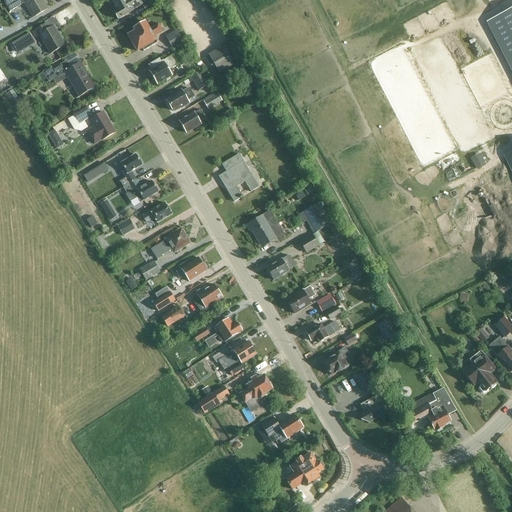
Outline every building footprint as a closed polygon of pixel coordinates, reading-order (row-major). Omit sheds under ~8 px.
[(35,17),(48,9),(42,0),(8,0),(5,2),(10,12),(25,3),(29,9),(30,9),(35,17)] [(143,5),(140,0),(114,0),(112,1),(118,11),(114,13),(118,20),(143,5)] [(154,0),(153,0),(144,6),(148,12),(158,6),(154,0)] [(511,9),(486,23),(511,73),(511,9)] [(144,52),(158,43),(154,38),(164,32),(159,23),(149,29),(146,22),(134,29),(135,31),(128,36),(137,52),(142,49),(144,52)] [(52,54),(65,46),(54,27),(49,30),(46,24),(34,31),(37,37),(40,35),(46,46),(47,45),(52,54)] [(176,30),(165,37),(173,50),(184,43),(176,30)] [(29,34),(12,44),(17,52),(34,42),(29,34)] [(184,44),(181,46),(182,49),(183,49),(185,53),(188,51),(186,47),(189,45),(187,42),(184,44)] [(222,47),(209,55),(220,74),(233,66),(232,63),(239,59),(229,42),(222,46),(222,47)] [(182,61),(177,53),(164,61),(163,60),(161,61),(160,59),(148,65),(152,71),(149,72),(157,86),(173,76),(169,70),(178,65),(178,64),(182,61)] [(51,67),(43,72),(43,73),(47,79),(49,83),(65,73),(80,97),(95,88),(80,63),(71,69),(66,61),(53,70),(51,67)] [(202,71),(191,77),(199,91),(210,84),(202,71)] [(188,102),(195,97),(189,88),(182,92),(181,91),(166,100),(173,111),(175,112),(189,104),(188,102)] [(14,90),(5,95),(13,108),(21,102),(14,90)] [(219,94),(205,102),(209,109),(223,101),(219,94)] [(86,105),(73,113),(73,114),(80,124),(89,118),(95,127),(87,132),(95,145),(102,140),(103,141),(116,133),(104,112),(93,119),(86,106),(86,105)] [(206,119),(200,110),(179,122),(186,134),(202,124),(201,122),(206,119)] [(55,131),(48,135),(51,139),(58,135),(55,131)] [(511,149),(501,155),(511,175),(511,149)] [(226,172),(219,177),(234,203),(243,197),(237,187),(245,182),(251,193),(259,188),(239,154),(222,165),(226,172)] [(485,164),(480,154),(470,159),(476,169),(485,164)] [(124,188),(136,180),(131,172),(142,165),(136,155),(121,164),(125,170),(121,172),(126,179),(120,182),(124,188)] [(71,169),(66,162),(60,166),(65,174),(71,169)] [(109,170),(104,163),(84,176),(88,183),(109,170)] [(136,180),(124,188),(127,194),(126,194),(131,202),(137,198),(141,203),(159,192),(152,182),(141,188),(136,180)] [(107,199),(101,203),(106,213),(113,208),(107,199)] [(157,223),(172,215),(165,203),(143,216),(146,223),(154,218),(157,223)] [(315,205),(303,212),(316,233),(327,226),(315,205)] [(263,216),(246,226),(250,232),(251,231),(257,242),(260,240),(264,247),(277,239),(271,229),(278,225),(270,211),(263,215),(263,216)] [(92,228),(98,224),(93,217),(87,220),(92,228)] [(123,236),(135,229),(129,219),(118,226),(123,236)] [(181,230),(166,239),(167,240),(173,250),(174,253),(189,243),(181,230)] [(313,235),(300,243),(307,254),(319,246),(313,235)] [(167,240),(151,250),(157,259),(173,250),(172,249),(167,240)] [(289,271),(296,267),(290,256),(266,269),(273,281),(289,272),(289,271)] [(189,282),(206,271),(198,258),(188,265),(186,262),(179,267),(180,267),(174,270),(178,276),(183,273),(189,282)] [(141,269),(147,280),(161,272),(155,261),(141,269)] [(137,287),(132,278),(126,282),(131,291),(137,287)] [(210,305),(222,297),(214,285),(206,290),(204,288),(197,292),(199,295),(197,296),(192,300),(197,307),(197,306),(201,312),(209,313),(214,310),(210,305)] [(294,314),(296,314),(312,304),(309,300),(316,296),(310,286),(286,301),(294,314)] [(153,303),(159,312),(176,301),(170,292),(167,287),(155,294),(159,299),(153,303)] [(330,294),(316,302),(322,312),(336,304),(330,294)] [(468,295),(460,294),(459,301),(467,302),(468,295)] [(175,303),(158,314),(167,328),(184,317),(175,303)] [(338,307),(327,313),(330,319),(342,313),(338,307)] [(390,318),(377,325),(388,343),(400,336),(390,318)] [(511,327),(504,318),(494,326),(504,337),(511,330),(511,327)] [(240,324),(238,325),(237,323),(233,326),(229,319),(216,327),(219,332),(205,341),(209,348),(218,343),(215,338),(218,336),(223,344),(238,334),(238,333),(242,331),(241,329),(242,329),(240,324)] [(319,343),(340,330),(335,321),(324,328),(321,324),(306,333),(311,341),(316,338),(319,343)] [(204,324),(194,330),(199,339),(209,333),(204,324)] [(489,338),(481,329),(476,334),(483,343),(489,338)] [(353,334),(345,339),(348,345),(357,340),(353,334)] [(511,372),(511,350),(500,336),(488,346),(511,373),(511,372)] [(242,364),(257,354),(249,342),(231,353),(235,359),(237,357),(241,363),(228,370),(232,376),(244,368),(242,364)] [(327,370),(331,376),(348,366),(344,359),(350,356),(345,348),(330,357),(331,358),(323,362),(328,370),(327,370)] [(222,351),(213,357),(217,363),(226,357),(222,351)] [(497,383),(494,380),(489,374),(495,369),(481,352),(470,361),(472,363),(461,372),(472,386),(476,383),(480,388),(479,389),(482,393),(487,391),(497,383)] [(364,371),(355,377),(362,389),(371,384),(364,371)] [(268,383),(264,376),(247,386),(248,389),(240,394),(245,403),(254,398),(255,400),(259,397),(260,399),(266,395),(265,394),(272,389),(271,388),(272,386),(270,383),(268,383)] [(226,385),(200,402),(207,413),(222,403),(221,401),(232,394),(226,385)] [(434,430),(435,430),(436,432),(443,428),(442,426),(451,422),(445,411),(447,410),(444,404),(451,401),(444,388),(403,410),(411,425),(427,417),(434,430)] [(368,423),(386,412),(377,396),(360,405),(365,413),(363,414),(361,420),(368,423)] [(287,439),(296,434),(304,429),(295,416),(285,423),(284,421),(278,424),(275,419),(262,427),(269,437),(273,435),(276,440),(277,439),(284,435),(287,439)] [(412,434),(405,437),(409,444),(416,441),(412,434)] [(284,435),(277,439),(280,443),(287,439),(284,435)] [(453,437),(448,440),(451,445),(456,442),(453,437)] [(304,458),(302,456),(294,461),(295,463),(290,467),(294,474),(286,479),(293,490),(303,483),(305,486),(312,481),(311,479),(323,470),(323,469),(324,467),(321,463),(318,463),(318,462),(317,463),(311,453),(304,458)] [(413,511),(401,498),(385,511),(413,511)]
